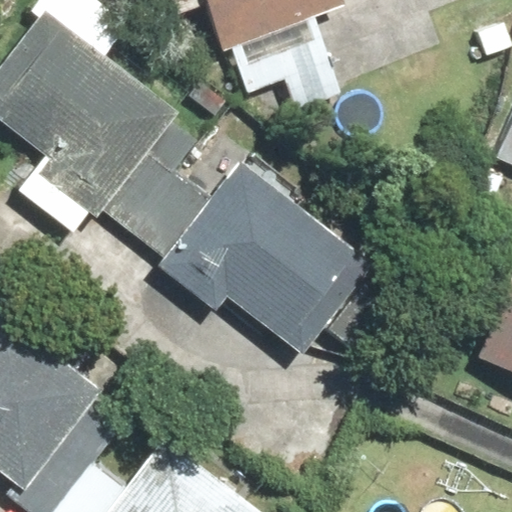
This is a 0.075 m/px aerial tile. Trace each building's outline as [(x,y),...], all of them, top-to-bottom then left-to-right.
[(329,12),(324,0),(187,0),(209,57),(329,12)] [(353,265),(226,167),(201,199),(167,173),(194,137),(30,13),(0,52),(0,131),(37,159),(24,176),(83,220),(90,210),(155,260),(146,271),(202,315),(214,300),(285,354),(353,265)] [(511,83),(480,152),(511,166),(511,83)] [(511,386),(511,247),(506,245),(456,364),(511,386)] [(0,325),(0,482),(15,494),(91,393),(0,325)] [(244,511),(153,439),(94,511),(244,511)]
